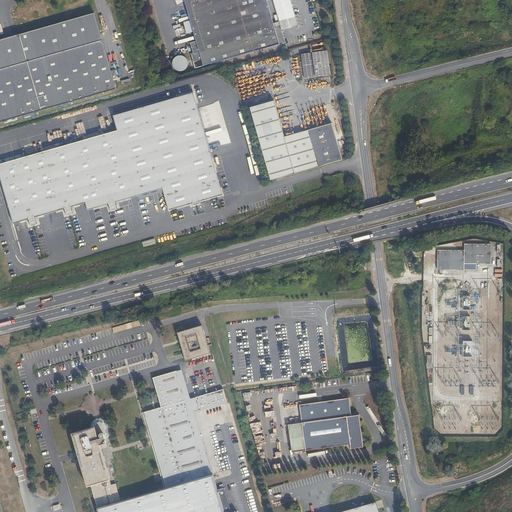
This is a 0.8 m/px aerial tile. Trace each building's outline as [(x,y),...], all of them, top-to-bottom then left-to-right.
[(183,0),(195,42),(189,44),(192,53),(189,54),(194,69),(279,45),(274,28),(279,27),(281,32),(297,27),(291,4),(290,0),(183,0)] [(93,14),(0,40),(0,122),(115,89),(93,14)] [(327,50),(308,53),(308,55),(302,56),(303,64),(302,65),(304,79),(327,75),(326,70),(326,66),(329,65),(327,50)] [(308,55),(308,53),(300,54),(302,65),(303,64),(302,56),(308,55)] [(176,72),(185,69),(181,56),(173,58),(176,72)] [(193,93),(113,116),(117,131),(67,145),(64,136),(59,137),(62,145),(65,144),(66,146),(0,164),(0,178),(13,223),(28,219),(30,224),(35,223),(34,218),(64,209),(66,214),(71,212),(70,207),(85,203),(87,210),(108,204),(110,209),(116,208),(114,202),(162,189),(168,211),(222,195),(193,93)] [(249,109),(270,181),(342,160),(331,124),(284,138),(273,102),(249,109)] [(76,129),(74,128),(71,128),(69,129),(67,130),(66,133),(66,136),(67,139),(68,140),(71,141),(74,141),(76,140),(78,138),(78,136),(78,133),(77,131),(76,129)] [(437,269),(477,270),(477,263),(491,264),(491,244),(464,244),(464,250),(437,250),(437,269)] [(140,320),(112,328),(113,332),(141,324),(140,320)] [(202,326),(178,333),(186,361),(210,354),(202,326)] [(183,369),(176,371),(185,400),(191,398),(183,369)] [(185,400),(176,371),(153,378),(161,407),(144,412),(165,488),(119,501),(115,483),(110,484),(99,445),(106,443),(105,440),(109,434),(105,421),(100,418),(93,420),(91,425),(92,428),(73,433),(88,485),(91,485),(98,511),(223,511),(213,474),(207,475),(189,414),(185,400)] [(224,388),(196,396),(201,411),(228,403),(224,388)] [(191,398),(185,400),(189,414),(195,413),(197,412),(201,411),(196,396),(193,397),(191,398)] [(302,422),(306,450),(350,444),(351,449),(363,447),(359,415),(351,416),(348,398),(299,404),(302,422)] [(207,475),(213,474),(205,448),(195,413),(189,414),(207,475)] [(292,452),(306,450),(302,422),(289,424),(292,452)] [(376,509),(367,505),(363,503),(361,506),(340,511),(379,511),(378,509),(376,509)]
